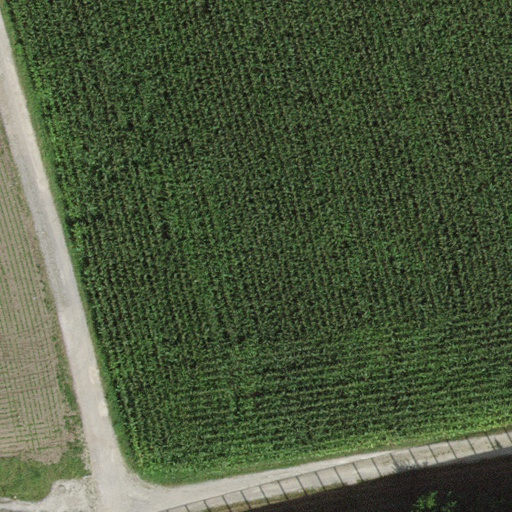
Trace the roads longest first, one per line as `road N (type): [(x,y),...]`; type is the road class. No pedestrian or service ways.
road 1 (residential): [(116,511),(0,53)]
road 2 (track): [(116,510),(511,443)]
